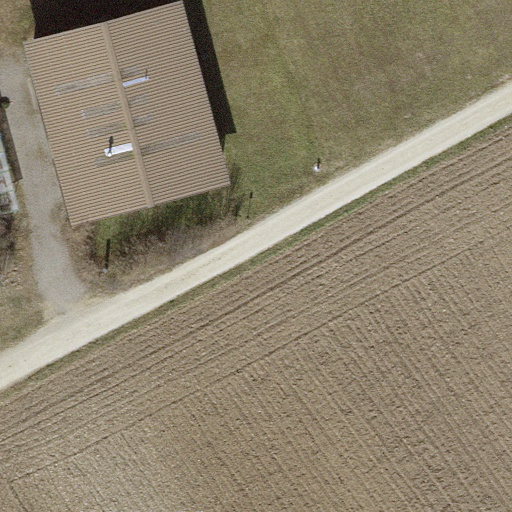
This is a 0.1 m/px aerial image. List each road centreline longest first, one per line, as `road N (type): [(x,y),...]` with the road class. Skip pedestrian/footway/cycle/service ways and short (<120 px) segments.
road 1 (track): [(0,377),(511,99)]
road 2 (track): [(2,71),(73,337)]
